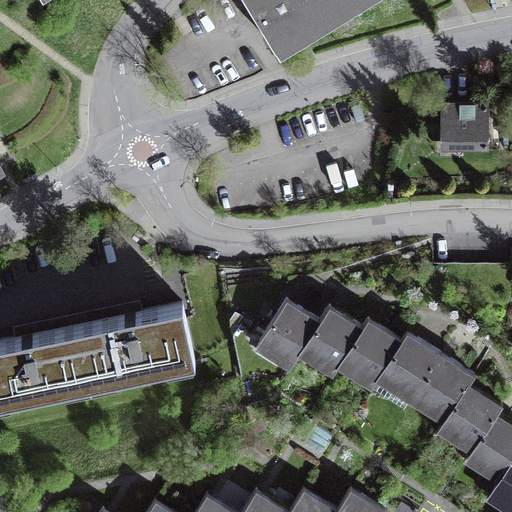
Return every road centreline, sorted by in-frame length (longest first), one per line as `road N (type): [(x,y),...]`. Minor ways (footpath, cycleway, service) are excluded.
road 1 (residential): [(141,150),(181,223),(220,240),(511,221)]
road 2 (residential): [(141,150),(367,62),(511,33)]
road 3 (residential): [(157,0),(126,34),(112,83),(141,150)]
road 4 (residential): [(0,226),(141,150)]
